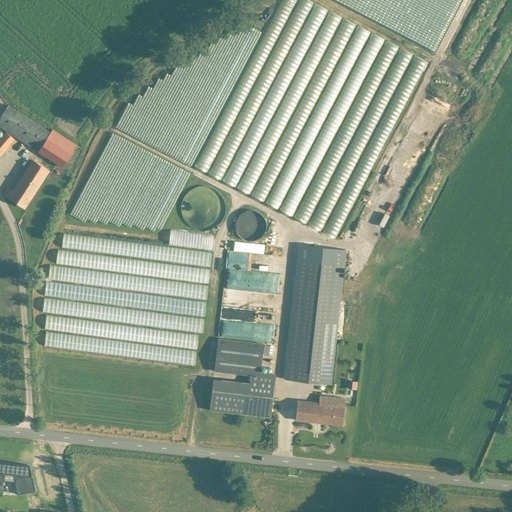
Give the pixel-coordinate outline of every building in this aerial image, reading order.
[(427,61),(307,0),(280,0),(195,167),(336,239),(427,61)] [(64,156),(74,139),(52,126),(50,129),(8,104),(0,117),(0,121),(14,130),(1,151),(15,158),(27,138),(40,146),(41,143),(64,156)] [(25,209),(50,170),(33,159),(13,190),(7,186),(2,194),(25,209)] [(208,249),(208,234),(164,231),(163,246),(208,249)] [(501,240),(504,234),(406,233),(396,255),(404,258),(401,258),(422,268),(427,268),(426,269),(433,272),(437,273),(437,275),(438,276),(448,276),(463,244),(466,244),(466,240),(476,240),(478,234),(483,234),(483,243),(481,248),(486,250),(486,241),(490,241),(495,244),(501,244),(501,240)] [(52,266),(45,266),(44,280),(83,281),(83,268),(110,269),(111,254),(115,254),(115,245),(104,245),(104,239),(58,238),(58,250),(52,249),(52,266)] [(119,255),(129,254),(129,245),(119,245),(119,255)] [(221,249),(217,306),(269,310),(272,273),(225,269),(226,260),(230,260),(231,250),(221,249)] [(148,276),(202,283),(204,268),(206,252),(194,250),(194,254),(159,250),(158,257),(160,257),(159,264),(126,260),(119,260),(118,269),(148,273),(148,276)] [(344,264),(293,258),(281,380),(331,386),(344,264)] [(201,285),(141,279),(140,286),(158,288),(158,294),(200,298),(201,285)] [(93,287),(42,283),(41,295),(92,299),(93,287)] [(155,298),(154,310),(195,314),(197,302),(155,298)] [(47,313),(83,317),(84,311),(91,312),(92,308),(84,307),(84,304),(40,299),(39,309),(48,310),(47,313)] [(218,310),(218,336),(231,336),(232,310),(218,310)] [(190,349),(195,319),(158,313),(157,323),(168,325),(167,333),(158,332),(158,337),(166,339),(165,345),(190,349)] [(40,328),(80,330),(80,319),(40,317),(40,328)] [(41,345),(79,348),(79,336),(74,336),(74,340),(64,339),(64,337),(42,336),(41,345)] [(163,361),(188,363),(188,350),(163,349),(163,361)] [(210,411),(272,417),(277,374),(253,372),(251,383),(214,379),(210,411)] [(343,378),(343,387),(351,387),(351,378),(343,378)] [(297,421),(343,426),(347,398),(319,395),(319,402),(300,399),(297,421)] [(35,491),(29,465),(0,461),(0,480),(15,482),(18,495),(35,491)]
